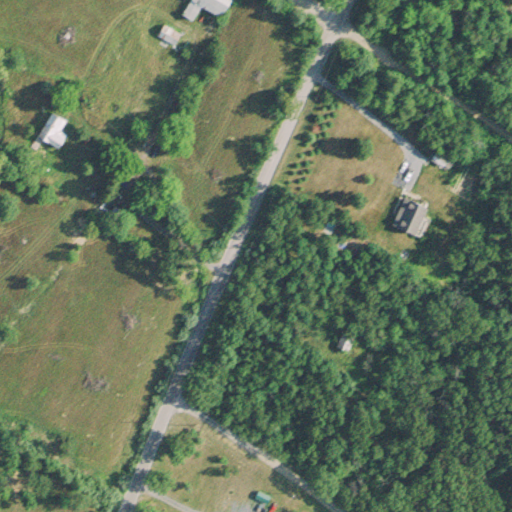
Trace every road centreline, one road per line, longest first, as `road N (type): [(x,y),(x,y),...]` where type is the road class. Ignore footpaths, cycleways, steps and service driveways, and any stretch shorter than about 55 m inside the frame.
road 1 (residential): [(174,394),(338,19)]
road 2 (residential): [(174,394),(336,511)]
road 3 (residential): [(125,511),(174,394)]
